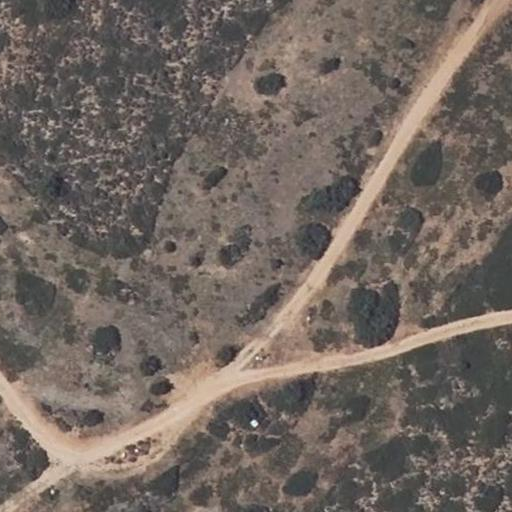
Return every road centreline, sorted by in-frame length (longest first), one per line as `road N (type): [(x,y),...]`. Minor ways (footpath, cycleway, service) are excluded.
road 1 (track): [(224,375),(348,237),(456,52),(504,0)]
road 2 (track): [(224,375),(349,359),(511,311)]
road 3 (track): [(70,470),(224,375)]
